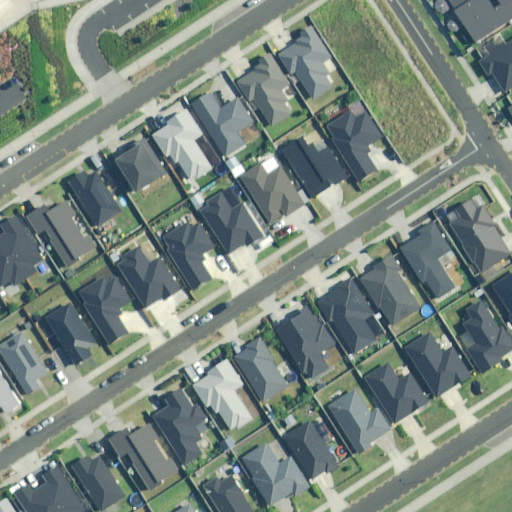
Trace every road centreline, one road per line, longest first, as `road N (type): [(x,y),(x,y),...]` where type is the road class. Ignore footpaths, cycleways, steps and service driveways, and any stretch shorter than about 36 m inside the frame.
road 1 (residential): [(0,458),(487,139)]
road 2 (tertiary): [(0,183),(279,0)]
road 3 (residential): [(356,511),(511,410)]
road 4 (residential): [(396,0),(487,139)]
